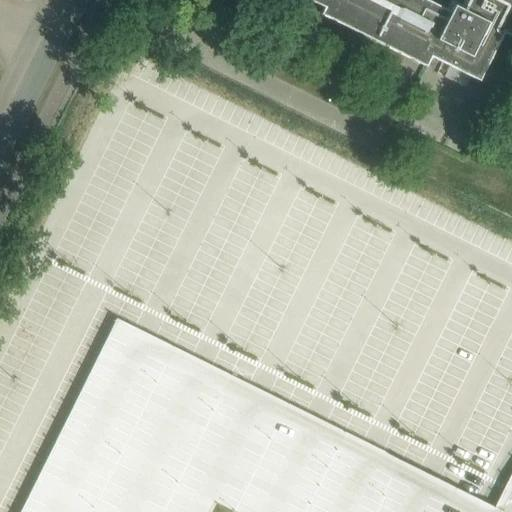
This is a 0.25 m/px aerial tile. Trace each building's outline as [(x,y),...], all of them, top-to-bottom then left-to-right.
[(308,0),(324,8),(320,14),(425,66),(430,57),(478,81),(479,81),(486,67),(503,32),(511,37),(511,0),(464,0),(462,5),(463,5),(462,6),(449,12),(447,12),(447,11),(426,0),(308,0)] [(486,67),(479,81),(497,90),(504,76),(486,67)] [(281,178),(242,159),(167,315),(206,333),(281,178)] [(336,205),(297,186),(222,342),(261,361),(336,205)] [(397,235),(358,216),(283,372),(322,391),(397,235)] [(449,263),(410,244),(336,400),(375,419),(449,263)] [(510,292),(471,274),(396,430),(435,448),(510,292)] [(431,471),(374,443),(317,415),(260,387),(203,358),(146,330),(113,314),(14,511),(511,511),(511,510),(510,510),(499,504),(489,500),(431,471)] [(511,432),(511,332),(452,458),(491,477),(511,432)]
